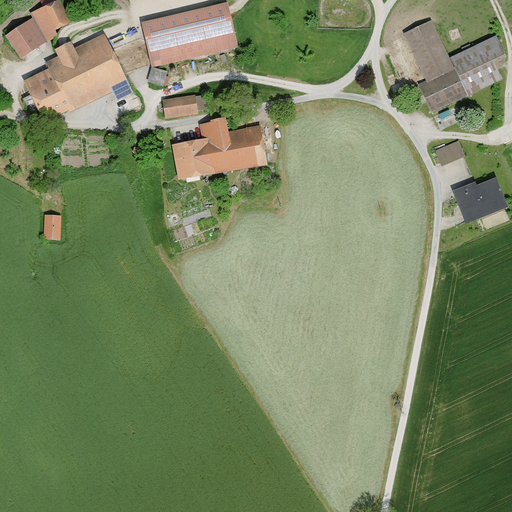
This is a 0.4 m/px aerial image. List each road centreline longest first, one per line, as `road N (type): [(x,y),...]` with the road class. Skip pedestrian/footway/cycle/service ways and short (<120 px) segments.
road 1 (unclassified): [(392,0),(374,57),(383,94),(436,183),(432,269)]
road 2 (unclassified): [(384,511),(432,269)]
